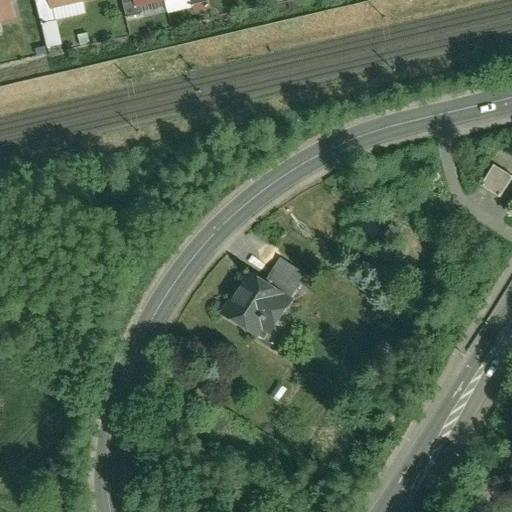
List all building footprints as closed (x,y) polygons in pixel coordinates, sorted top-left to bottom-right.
[(34,0),(39,19),(53,16),(49,0),(34,0)] [(41,22),(44,46),(58,44),(55,21),(41,22)] [(493,164),(481,184),(499,195),(511,175),(493,164)] [(305,272),(279,255),(266,275),(292,292),(305,272)] [(247,268),(218,310),(261,339),(290,297),(247,268)] [(281,399),(289,387),(281,381),(273,393),(281,399)]
